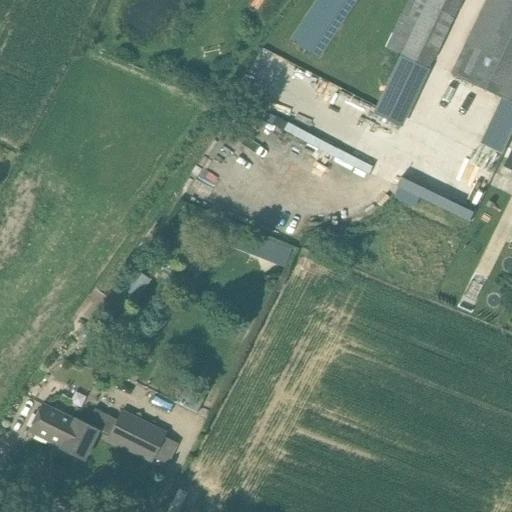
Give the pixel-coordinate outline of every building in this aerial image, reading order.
[(316,0),(290,40),(317,60),(356,0),(316,0)] [(395,27),(385,48),(401,56),(409,60),(430,70),(463,0),(408,0),(400,17),(395,27)] [(511,0),(487,0),(452,74),(511,102),(511,0)] [(133,269),(121,287),(138,301),(151,280),(133,269)] [(82,342),(99,349),(106,335),(90,327),(82,342)] [(184,386),(176,402),(197,412),(204,396),(184,386)] [(61,447),(76,418),(75,418),(74,419),(42,404),(38,413),(29,431),(61,447)] [(152,461),(161,443),(166,433),(121,411),(117,421),(96,411),(89,425),(76,418),(61,447),(61,449),(83,460),(98,430),(109,436),(108,438),(152,461)]
